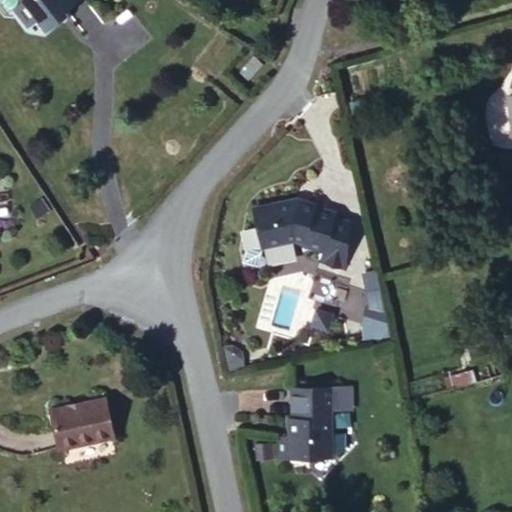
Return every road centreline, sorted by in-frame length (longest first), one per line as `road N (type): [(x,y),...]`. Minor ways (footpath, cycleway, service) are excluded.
road 1 (residential): [(169,262),(204,175),(286,75),(320,0)]
road 2 (residential): [(223,511),(169,262)]
road 3 (residential): [(0,325),(169,262)]
